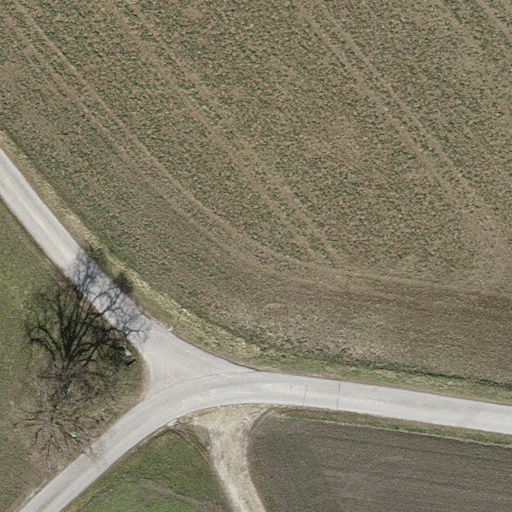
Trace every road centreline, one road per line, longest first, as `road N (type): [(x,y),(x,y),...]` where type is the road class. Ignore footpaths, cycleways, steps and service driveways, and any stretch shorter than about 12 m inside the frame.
road 1 (residential): [(201,392),(293,389),(511,419)]
road 2 (residential): [(201,392),(0,166)]
road 3 (residential): [(40,511),(129,431),(201,392)]
road 4 (track): [(255,511),(201,392)]
